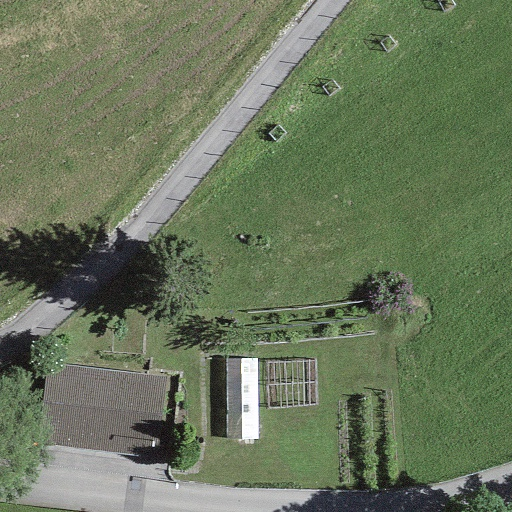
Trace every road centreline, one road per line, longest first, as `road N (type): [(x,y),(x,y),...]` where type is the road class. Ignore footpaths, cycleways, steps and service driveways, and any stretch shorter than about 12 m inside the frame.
road 1 (unclassified): [(0,479),(239,511)]
road 2 (unclassified): [(348,511),(405,506),(511,475)]
